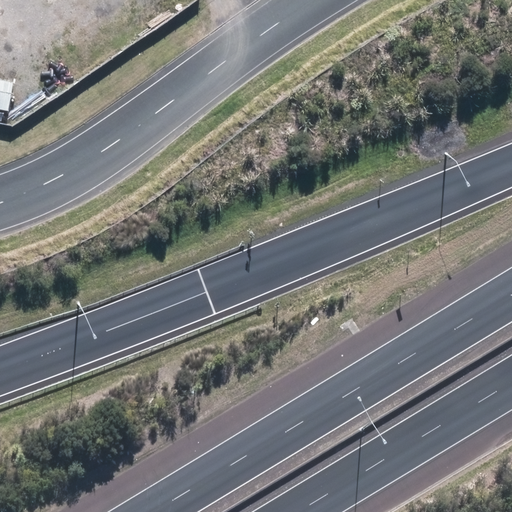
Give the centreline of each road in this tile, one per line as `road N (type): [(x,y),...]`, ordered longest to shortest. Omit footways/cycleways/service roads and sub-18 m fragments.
road 1 (motorway): [(0,355),(511,146)]
road 2 (motorway): [(153,511),(511,294)]
road 3 (residential): [(308,0),(99,145),(0,184)]
road 4 (motorway): [(511,379),(292,511)]
